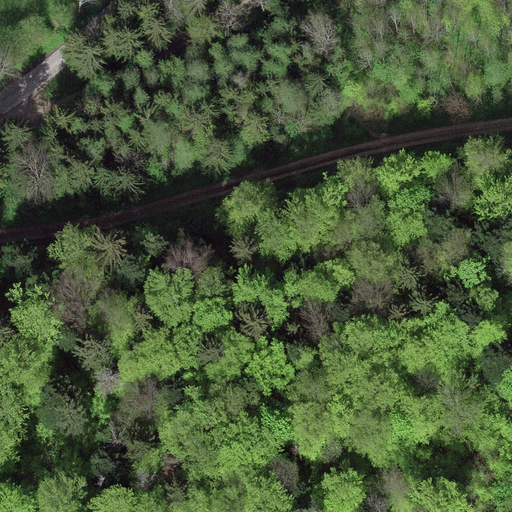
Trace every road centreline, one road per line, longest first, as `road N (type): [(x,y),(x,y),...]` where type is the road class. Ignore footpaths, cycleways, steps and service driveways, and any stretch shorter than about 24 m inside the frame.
road 1 (track): [(0,232),(106,220),(375,143),(511,121)]
road 2 (track): [(258,0),(29,119),(0,118)]
road 3 (unclassified): [(0,105),(129,0)]
